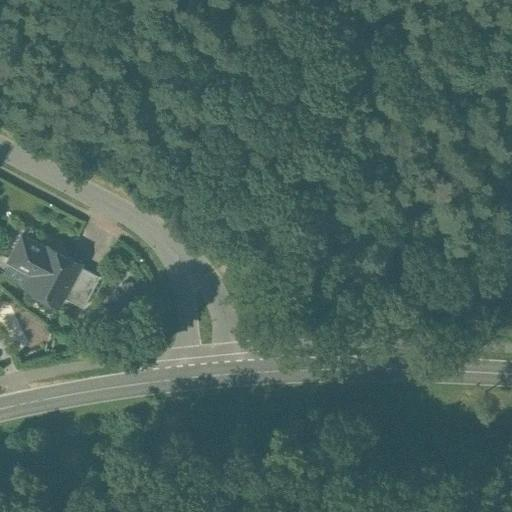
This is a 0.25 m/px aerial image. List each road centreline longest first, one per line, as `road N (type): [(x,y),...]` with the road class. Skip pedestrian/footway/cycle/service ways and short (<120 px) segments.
road 1 (track): [(511,197),(263,246),(247,279),(241,345)]
road 2 (residential): [(0,157),(137,219),(169,247),(196,278),(205,378)]
road 3 (secondary): [(205,378),(362,370),(511,377)]
road 4 (unknown): [(263,246),(156,181),(0,107)]
road 5 (track): [(381,0),(263,246)]
road 6 (secondary): [(0,411),(205,378)]
road 7 (unknown): [(361,226),(431,259),(511,270)]
road 8 (unknown): [(385,511),(362,370)]
